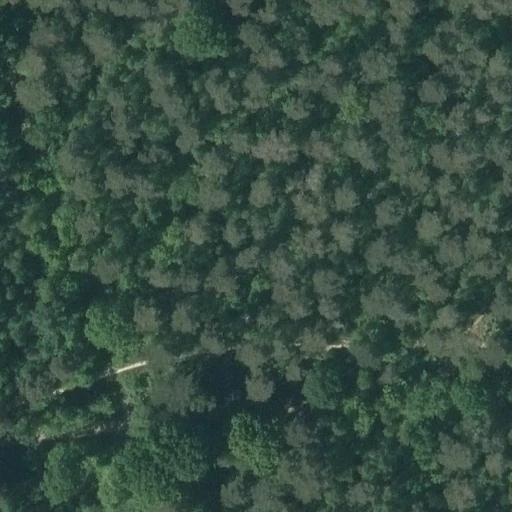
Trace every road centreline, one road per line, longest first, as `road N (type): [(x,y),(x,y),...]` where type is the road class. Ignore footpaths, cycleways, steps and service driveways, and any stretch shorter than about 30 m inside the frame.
road 1 (track): [(0,39),(117,368),(128,436)]
road 2 (track): [(511,377),(128,436)]
road 3 (track): [(128,436),(0,450)]
